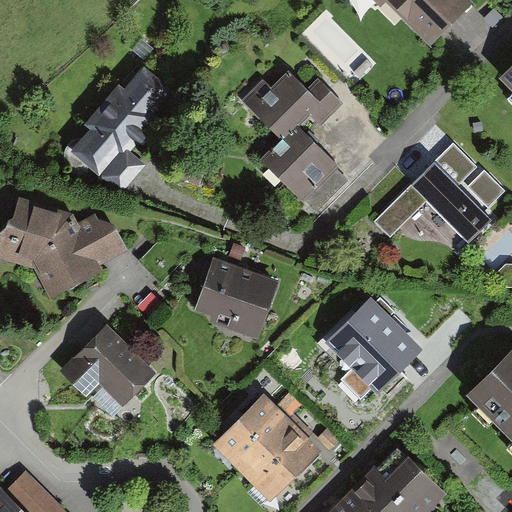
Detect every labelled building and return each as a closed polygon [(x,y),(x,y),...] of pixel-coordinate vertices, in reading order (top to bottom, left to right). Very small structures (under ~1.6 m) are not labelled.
[(473,0),(372,0),(383,11),(389,6),(433,51),(479,6),(473,0)] [(140,58),(72,152),(129,192),(150,164),(135,153),(159,120),(156,117),(179,85),(140,58)] [(284,139),(263,160),(307,205),(345,169),(307,129),(316,121),(324,130),(350,105),(321,75),(308,86),(295,73),(276,91),(268,83),(248,102),(284,139)] [(489,183),(452,147),(377,223),(393,238),(431,200),(474,242),(498,218),(475,196),(489,183)] [(89,222),(28,200),(0,244),(0,257),(41,271),(56,300),(110,279),(105,267),(133,253),(122,230),(102,219),(89,222)] [(287,279),(219,258),(202,313),(236,324),(232,335),(266,346),(287,279)] [(378,303),(335,345),(383,393),(426,352),(378,303)] [(109,327),(67,370),(118,420),(160,377),(109,327)] [(511,361),(476,398),(511,433),(511,361)] [(273,398),(221,446),(275,503),(327,455),(273,398)] [(401,445),(334,511),(439,511),(454,497),(401,445)] [(69,511),(26,471),(6,491),(27,511),(69,511)] [(24,511),(0,488),(0,511),(24,511)]
